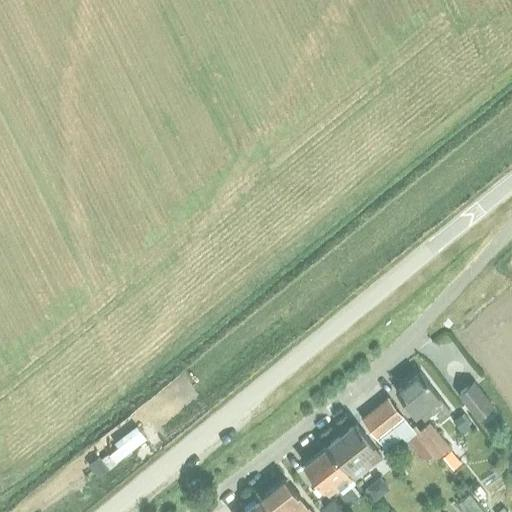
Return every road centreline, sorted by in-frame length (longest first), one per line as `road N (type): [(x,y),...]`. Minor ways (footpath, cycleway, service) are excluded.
road 1 (tertiary): [(108,511),(511,183)]
road 2 (residential): [(511,225),(389,361),(199,511)]
